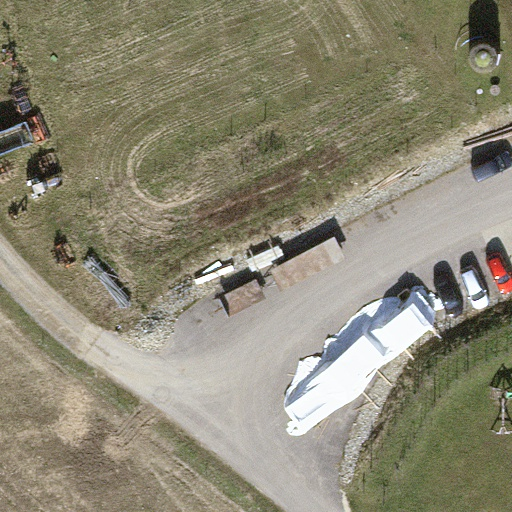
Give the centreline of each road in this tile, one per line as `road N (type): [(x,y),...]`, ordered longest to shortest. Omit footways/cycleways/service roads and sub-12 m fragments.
road 1 (track): [(326,511),(226,431),(83,336),(0,253)]
road 2 (track): [(511,233),(342,297),(226,431)]
